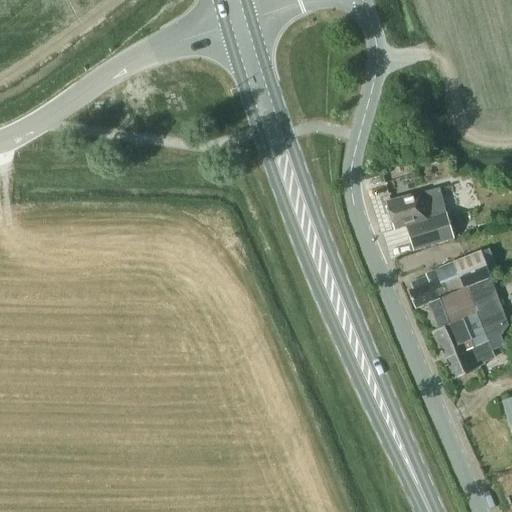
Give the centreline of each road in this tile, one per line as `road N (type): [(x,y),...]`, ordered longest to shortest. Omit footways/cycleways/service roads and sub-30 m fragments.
road 1 (unclassified): [(479,511),(352,204),(350,173),(376,53),(362,0)]
road 2 (primary): [(228,27),(306,263),(380,426),(420,489)]
road 3 (primary): [(420,489),(251,20)]
road 4 (tertiary): [(0,142),(152,50),(228,27)]
